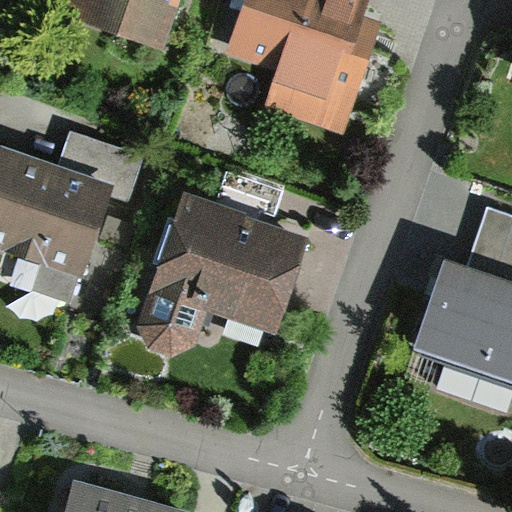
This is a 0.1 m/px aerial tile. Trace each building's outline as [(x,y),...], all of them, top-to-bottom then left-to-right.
[(62,0),(57,14),(159,52),(179,0),(62,0)] [(243,0),(225,54),(321,86),(349,0),(243,0)] [(0,249),(40,262),(31,291),(72,304),(81,278),(87,280),(114,198),(132,204),(149,152),(74,128),(62,165),(0,145),(0,249)] [(267,212),(276,188),(218,168),(210,193),(267,212)] [(194,296),(256,318),(284,239),(177,201),(134,320),(145,339),(160,344),(179,336),(194,296)] [(511,218),(490,211),(471,265),(511,279),(511,218)] [(414,348),(511,382),(511,279),(471,265),(447,256),(414,348)] [(66,511),(204,511),(205,511),(76,477),(66,511)]
